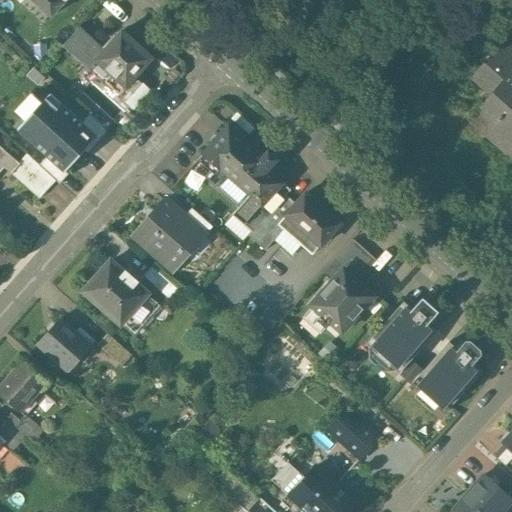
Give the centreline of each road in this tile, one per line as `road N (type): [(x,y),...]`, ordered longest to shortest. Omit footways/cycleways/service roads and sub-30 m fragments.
road 1 (tertiary): [(511,311),(223,57)]
road 2 (residential): [(0,311),(223,57)]
road 3 (residential): [(391,511),(511,376)]
